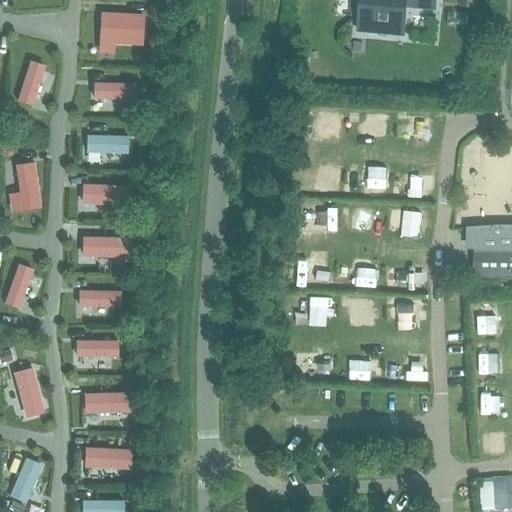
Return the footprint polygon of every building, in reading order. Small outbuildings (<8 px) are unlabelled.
[(435,10),(435,0),(360,0),(359,19),(369,20),(368,32),(387,34),(389,21),(405,23),(407,7),(435,10)] [(144,44),(145,11),(101,10),(100,51),(115,51),(115,43),(144,44)] [(32,104),(45,64),(31,59),(17,100),(32,104)] [(136,97),(136,80),(95,81),(95,98),(136,97)] [(380,131),(381,101),(364,100),(363,130),(380,131)] [(328,102),(313,102),(313,129),(328,129),(328,102)] [(418,107),(398,108),(398,119),(418,117),(418,107)] [(129,150),(129,134),(85,134),(85,150),(129,150)] [(43,206),(35,159),(16,163),(20,192),(8,194),(11,211),(43,206)] [(126,163),(128,178),(138,177),(136,162),(126,163)] [(314,182),(331,182),(332,163),(315,162),(314,182)] [(365,165),(364,183),(382,184),(383,166),(365,165)] [(424,165),(403,165),(403,186),(424,186),(424,165)] [(129,202),(129,183),(83,183),(83,202),(129,202)] [(302,190),(303,220),(315,219),(314,190),(302,190)] [(361,222),(363,195),(346,194),(344,221),(361,222)] [(397,219),(418,218),(417,197),(396,198),(397,219)] [(475,248),(474,277),(511,277),(511,229),(468,229),(467,248),(475,248)] [(129,256),(130,235),(83,235),(83,255),(129,256)] [(301,269),(315,272),(321,249),(306,246),(301,269)] [(355,248),(354,276),(372,277),(373,249),(355,248)] [(412,276),(412,256),(398,256),(398,276),(412,276)] [(34,268),(19,263),(3,303),(18,309),(34,268)] [(346,307),(366,307),(366,282),(347,282),(346,307)] [(305,285),(303,306),(322,308),(323,286),(305,285)] [(387,287),(386,319),(408,319),(409,288),(387,287)] [(121,306),(121,290),(80,288),(80,305),(121,306)] [(471,301),(471,324),(491,324),(491,301),(471,301)] [(305,335),(303,366),(325,367),(326,336),(305,335)] [(119,355),(119,338),(76,339),(77,356),(119,355)] [(494,363),(494,339),(474,339),(474,362),(494,363)] [(355,347),(353,367),(370,369),(372,348),(355,347)] [(401,352),(401,372),(422,372),(421,352),(401,352)] [(45,410),(34,366),(14,371),(25,415),(45,410)] [(502,373),(474,373),(474,390),(502,389),(502,373)] [(131,411),(131,391),(84,392),(84,413),(131,411)] [(476,422),(477,439),(498,438),(498,422),(476,422)] [(132,470),(133,449),(84,446),(83,467),(132,470)] [(43,464),(26,457),(9,495),(26,503),(43,464)] [(124,511),(124,499),(82,499),(81,511),(124,511)]
